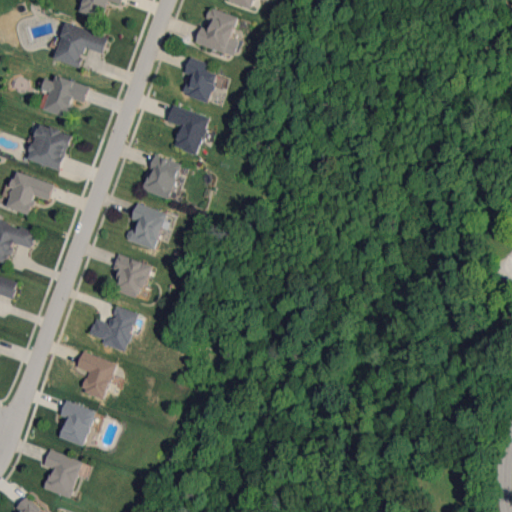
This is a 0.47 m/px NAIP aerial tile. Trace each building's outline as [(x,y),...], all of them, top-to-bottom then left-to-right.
[(197,43),(236,55),(241,41),(233,38),(240,17),(213,8),(207,27),(202,26),(197,43)] [(81,67),(87,48),(104,53),(110,36),(67,23),(55,59),(81,67)] [(212,63),(191,57),(187,73),(191,74),(185,95),(212,102),(217,81),(224,83),(226,76),(209,71),(212,63)] [(91,87),(57,75),(55,81),(47,78),(43,89),(51,92),(45,109),(69,118),(76,99),(86,102),(91,87)] [(212,117),(174,104),(169,121),(183,125),(176,146),(199,154),(204,139),(212,142),(216,131),(208,129),(212,117)] [(62,170),(73,133),(40,124),(29,160),(62,170)] [(170,199),(184,165),(157,154),(151,169),(152,170),(145,189),(170,199)] [(56,184),(18,171),(7,206),(31,214),(37,195),(50,200),(56,184)] [(158,250),(168,221),(167,220),(169,213),(139,203),(134,219),(136,219),(129,240),(158,250)] [(0,260),(10,263),(16,242),(33,248),(38,231),(0,219),(0,260)] [(155,266),(120,253),(114,268),(123,271),(116,289),(139,298),(143,287),(146,289),(155,266)] [(19,281),(0,275),(0,293),(14,298),(19,281)] [(129,351),(140,312),(117,306),(112,323),(96,318),(92,334),(106,338),(104,343),(129,351)] [(79,367),(90,370),(84,391),(107,398),(118,362),(84,352),(79,367)] [(97,409),(67,401),(63,416),(68,417),(62,438),(88,445),(97,409)] [(85,461),(51,449),(46,465),(54,468),(47,488),(73,497),(85,461)] [(17,507),(22,511),(21,511),(43,511),(27,497),(17,507)]
